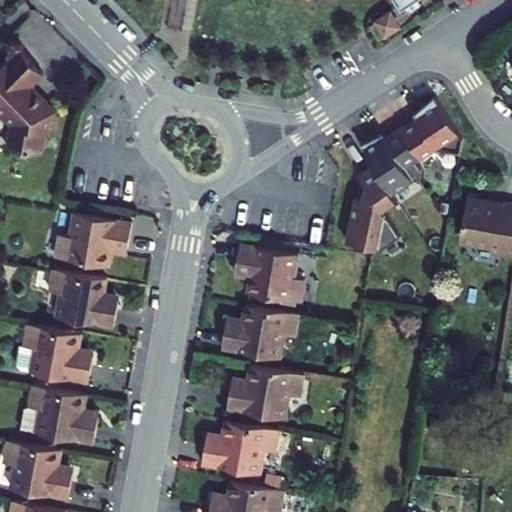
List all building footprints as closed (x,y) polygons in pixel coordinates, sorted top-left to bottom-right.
[(390,12),(371,25),(379,38),(399,24),(390,12)] [(7,60),(0,67),(0,109),(0,110),(14,123),(9,146),(42,152),(46,130),(54,131),(57,114),(55,114),(56,110),(37,93),(39,92),(31,85),(44,72),(21,49),(9,62),(7,60)] [(402,127),(416,148),(410,151),(416,160),(460,132),(435,94),(414,113),(417,117),(402,127)] [(393,192),(414,178),(420,180),(422,169),(416,160),(410,151),(416,148),(402,127),(387,136),(384,132),(361,143),(374,164),(393,192)] [(398,200),(393,192),(374,164),(359,174),(366,185),(364,196),(357,195),(348,239),(379,246),(381,249),(401,236),(383,209),(398,200)] [(511,254),(511,202),(505,201),(504,205),(492,202),(490,200),(468,196),(462,234),(466,241),(497,247),(501,252),(511,254)] [(57,255),(110,265),(112,250),(114,244),(129,247),(133,222),(75,212),(71,235),(60,233),(57,255)] [(251,276),(249,291),(302,301),(306,279),(295,277),(299,253),(241,243),(237,268),(252,270),(251,276)] [(129,247),(114,244),(112,250),(128,253),(129,247)] [(358,259),(356,271),(367,273),(370,261),(358,259)] [(105,291),(108,277),(54,267),(51,289),(61,291),(57,315),(115,325),(119,300),(104,297),(105,291)] [(251,276),(252,270),(237,268),(236,274),(251,276)] [(105,291),(104,297),(119,300),(120,294),(105,291)] [(300,312),(247,303),(244,318),(243,324),(228,321),(223,346),(281,356),(285,332),(296,334),(300,312)] [(228,321),(243,324),(244,318),(229,315),(228,321)] [(80,346),(82,332),(29,322),(25,344),(36,346),(32,370),(90,380),(94,355),(79,352),(80,346)] [(80,346),(79,352),(94,355),(95,349),(80,346)] [(305,373),(252,363),(249,378),(248,384),(233,381),(229,406),(286,416),(291,393),(301,395),(305,373)] [(233,381),(248,384),(249,378),(234,376),(233,381)] [(433,391),(451,394),(454,379),(436,376),(433,391)] [(85,407),(88,392),(34,383),(31,405),(26,407),(22,428),(95,440),(99,415),(84,413),(85,407)] [(85,407),(84,413),(99,415),(100,409),(85,407)] [(445,432),(447,418),(432,416),(430,430),(445,432)] [(280,428),(226,418),(224,433),(223,439),(207,437),(203,461),(261,472),(265,448),(276,450),(280,428)] [(207,437),(223,439),(224,433),(209,431),(207,437)] [(60,462),(62,447),(9,438),(5,460),(16,462),(12,486),(70,496),(74,471),(59,468),(60,462)] [(60,462),(59,468),(74,471),(75,465),(60,462)] [(285,488),(232,479),(229,494),(228,500),(213,497),(210,511),(269,511),(270,508),(281,510),(285,488)] [(213,497),(228,500),(229,494),(214,491),(213,497)] [(66,511),(67,508),(14,499),(11,511),(66,511)]
